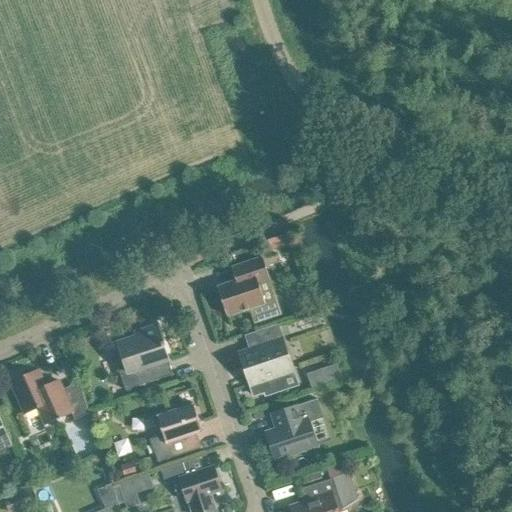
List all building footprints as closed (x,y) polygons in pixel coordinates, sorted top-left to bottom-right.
[(228,316),(250,309),(255,323),(278,315),(273,301),(265,303),(259,283),(270,279),(263,257),(232,267),(236,281),(218,287),(228,316)] [(123,357),(116,360),(126,390),(173,374),(157,325),(135,333),(137,337),(118,343),(123,357)] [(251,349),(240,353),(254,395),(265,391),(266,395),(279,391),(282,388),(285,385),(282,377),(292,374),(280,339),(273,342),(270,332),(248,340),(251,349)] [(39,370),(11,382),(26,414),(39,408),(46,424),(72,413),(75,420),(90,414),(79,382),(63,389),(59,380),(46,386),(39,370)] [(277,429),(267,433),(275,459),(317,445),(309,420),(317,417),(312,401),(272,414),(277,429)] [(164,436),(151,440),(158,462),(202,447),(197,433),(203,431),(194,404),(157,416),(164,436)] [(0,451),(14,446),(5,426),(0,428),(0,451)] [(165,484),(180,479),(187,502),(189,501),(192,511),(207,511),(216,509),(211,494),(222,490),(215,466),(195,473),(191,461),(161,471),(165,484)] [(349,473),(333,478),(300,489),(304,503),(292,507),(293,511),(337,511),(338,511),(341,511),(358,499),(349,473)] [(97,511),(121,511),(119,503),(97,511)]
